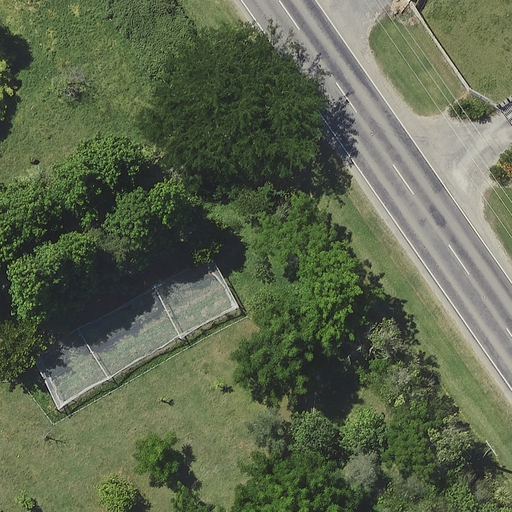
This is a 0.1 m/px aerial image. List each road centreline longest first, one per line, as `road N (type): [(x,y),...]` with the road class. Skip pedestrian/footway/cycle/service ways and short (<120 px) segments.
road 1 (secondary): [(277,0),(511,338)]
road 2 (unknown): [(511,111),(409,190)]
